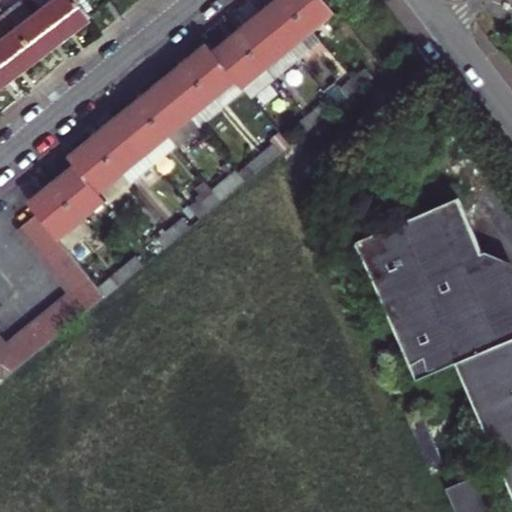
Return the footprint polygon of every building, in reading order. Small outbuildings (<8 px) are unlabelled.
[(30,0),(14,0),(0,11),(0,13),(33,56),(47,45),(58,36),(30,0)] [(30,0),(58,36),(71,25),(84,15),(71,0),(30,0)] [(268,0),(260,7),(287,41),(310,22),(292,0),(268,0)] [(292,0),(310,22),(333,3),(330,0),(292,0)] [(248,17),(237,26),(273,71),(296,52),(287,41),(260,7),(248,17)] [(0,64),(8,75),(21,65),(33,56),(0,13),(0,64)] [(226,34),(214,44),(242,80),(249,90),(273,71),(237,26),(226,34)] [(196,45),(184,55),(219,98),(242,80),(214,44),(207,36),(196,45)] [(172,64),(160,74),(196,117),(219,98),(184,55),(172,64)] [(363,61),(338,81),(345,91),(371,70),(363,61)] [(0,64),(0,81),(8,75),(0,64)] [(150,82),(137,92),(173,135),(175,138),(198,119),(196,117),(160,74),(150,82)] [(127,101),(114,111),(142,145),(150,154),(173,135),(137,92),(127,101)] [(316,99),(290,120),(298,129),(324,109),(316,99)] [(91,130),(119,164),(142,145),(114,111),(103,121),(91,130)] [(105,193),(128,175),(119,164),(91,130),(81,139),(68,149),(75,157),(102,191),(103,192),(105,193)] [(246,156),(253,166),(266,156),(279,145),(271,136),(258,146),(246,156)] [(102,191),(75,157),(65,166),(52,176),(79,210),(102,191)] [(199,194),(207,204),(220,193),(232,183),(225,174),(212,184),(199,194)] [(41,186),(28,195),(38,207),(56,229),(61,226),(69,236),(88,221),(79,210),(52,176),(41,186)] [(456,196),(356,239),(415,377),(455,359),(511,493),(511,260),(484,249),(480,251),(456,196)] [(0,314),(0,359),(7,368),(85,304),(103,290),(103,289),(103,288),(91,273),(56,230),(56,229),(38,207),(15,226),(64,286),(12,329),(0,314)] [(178,213),(154,232),(161,242),(186,222),(178,213)] [(131,251),(107,271),(115,280),(139,260),(131,251)] [(425,410),(411,417),(434,472),(448,466),(425,410)] [(481,472),(446,487),(456,511),(488,511),(496,509),(481,472)]
